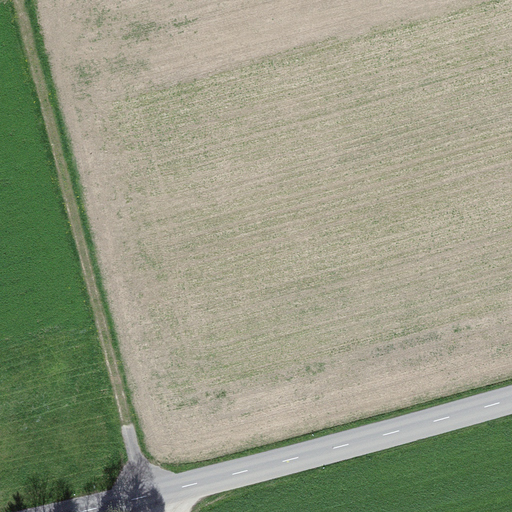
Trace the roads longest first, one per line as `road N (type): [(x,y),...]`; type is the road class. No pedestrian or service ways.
road 1 (track): [(13,0),(153,511)]
road 2 (tertiary): [(83,511),(511,399)]
